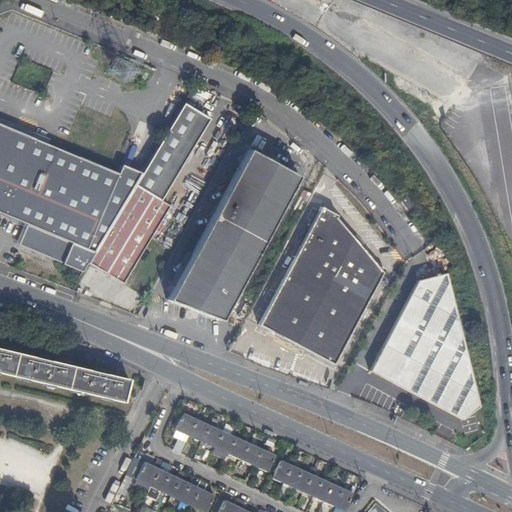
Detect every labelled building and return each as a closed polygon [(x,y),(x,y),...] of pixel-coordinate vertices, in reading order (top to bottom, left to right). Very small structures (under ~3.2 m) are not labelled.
[(107,72),(120,77),(125,61),(112,57),(107,72)] [(210,120),(182,103),(141,174),(87,263),(121,284),(169,206),(160,202),(210,120)] [(116,175),(0,126),(0,215),(25,225),(17,246),(81,272),(87,263),(141,174),(120,166),(116,175)] [(198,313),(201,315),(206,317),(217,321),(295,178),(287,174),(270,165),(254,156),(246,152),(165,301),(166,301),(184,308),(198,313)] [(414,209),(409,200),(402,205),(408,213),(414,209)] [(326,208),(323,208),(319,207),(292,260),(258,324),(279,336),(304,349),(328,363),(332,365),(374,287),(381,274),(362,251),(343,229),(333,217),(335,214),(326,210),(326,208)] [(438,407),(466,362),(444,273),(437,275),(436,273),(433,274),(433,276),(417,281),(369,371),(438,407)] [(0,373),(121,403),(127,380),(104,375),(95,372),(48,361),(39,359),(0,349),(0,373)] [(478,407),(466,362),(438,407),(461,419),(478,407)] [(309,383),(299,379),(299,381),(298,384),(307,387),(309,383)] [(174,430),(265,472),(273,456),(267,453),(269,448),(268,447),(270,445),(259,440),(258,443),(257,443),(255,447),(240,441),(243,436),(242,435),(243,433),(239,431),(237,433),(231,431),(233,428),(225,424),(222,432),(214,429),(216,424),(218,421),(212,419),(211,422),(205,419),(202,423),(188,417),(190,413),(184,410),(182,414),(181,414),(174,430)] [(263,434),(272,438),(273,436),(274,433),(265,429),(263,434)] [(172,449),(180,453),(186,441),(178,437),(172,449)] [(343,511),(355,487),(352,486),(348,493),(334,486),(337,479),(331,476),(328,483),(313,477),(316,470),(308,466),(308,468),(310,469),(308,474),(293,467),(296,460),(290,458),(287,465),(278,461),(271,478),(334,507),(332,511),(343,511)] [(201,511),(204,511),(212,497),(202,492),(206,484),(196,479),(195,482),(198,483),(195,488),(180,481),(182,476),(185,477),(186,475),(178,471),(175,479),(160,471),(162,466),(165,467),(166,465),(156,460),(152,468),(141,463),(133,480),(201,511)] [(230,463),(225,474),(232,477),(237,466),(230,463)] [(288,495),(280,492),(277,499),(285,502),(288,495)] [(146,496),(141,510),(146,511),(150,511),(155,499),(146,496)] [(264,511),(259,510),(258,511),(245,511),(241,510),(245,503),(237,499),(233,507),(223,502),(218,511),(264,511)]
